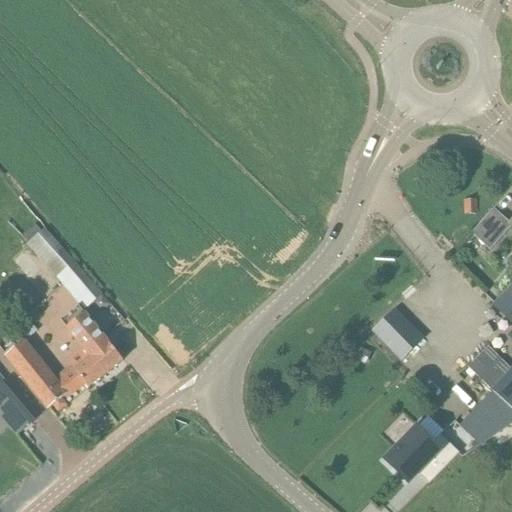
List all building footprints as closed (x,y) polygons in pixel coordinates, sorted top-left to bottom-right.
[(511,228),(511,221),(510,225),(493,210),(471,235),(489,252),(511,227),(511,228)] [(26,245),(83,310),(101,295),(44,230),(26,245)] [(511,283),(492,305),(509,321),(511,318),(511,283)] [(372,328),(402,359),(427,335),(397,304),(372,328)] [(86,317),(68,332),(82,348),(84,351),(103,336),(86,317)] [(66,378),(59,383),(68,394),(84,382),(89,389),(123,361),(104,337),(103,336),(84,351),(82,348),(65,362),(68,366),(60,372),(66,378)] [(6,356),(49,410),(54,406),(58,412),(66,406),(61,400),(68,394),(59,383),(25,341),(6,356)] [(469,364),(490,385),(511,365),(490,344),(469,364)] [(511,372),(493,392),(460,427),(480,446),(481,447),(492,439),(511,425),(511,372)] [(0,416),(9,427),(16,435),(19,433),(34,421),(3,385),(5,383),(0,376),(0,416)] [(440,436),(433,444),(417,428),(385,462),(403,479),(412,469),(429,485),(459,454),(440,436)]
